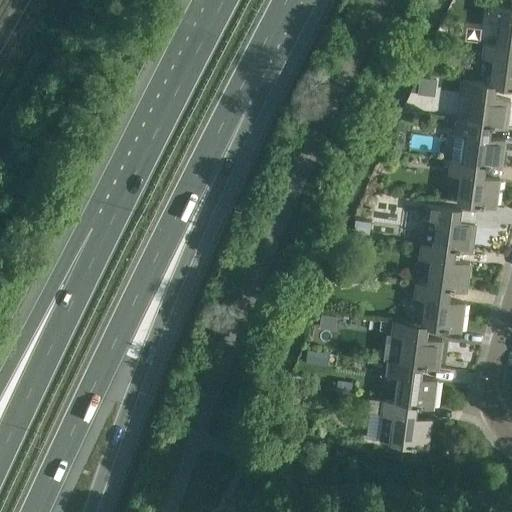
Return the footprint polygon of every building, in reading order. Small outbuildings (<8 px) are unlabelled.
[(496,45),(511,46),(511,5),(490,2),(488,16),(500,18),(496,44),(496,45)] [(496,44),(485,42),(483,56),(494,58),(491,83),(492,84),(511,86),(511,46),(496,45),(496,44)] [(487,124),(507,126),(510,99),(491,96),(492,84),(491,83),(462,80),(460,93),(471,95),(468,121),(487,123),(487,124)] [(487,123),(468,121),(457,119),(455,133),(451,159),(481,163),(481,164),(501,166),(505,138),(485,136),(487,124),(487,123)] [(451,159),(449,173),(461,174),(457,201),(496,206),(499,178),(480,175),(481,164),(481,163),(451,159)] [(437,218),(433,244),(433,245),(452,247),(452,248),(472,250),(475,223),(456,220),(458,207),(427,203),(425,217),(437,218)] [(431,258),(427,284),(446,287),(466,290),(470,262),(451,260),(452,248),(452,247),(433,245),(433,244),(421,242),(419,256),(431,258)] [(425,298),(422,323),(424,324),(424,325),(461,330),(465,302),(445,299),(446,287),(427,284),(416,282),(414,296),(425,298)] [(403,335),(399,361),(418,364),(418,365),(438,367),(441,339),(422,337),(424,325),(424,324),(422,323),(393,319),(391,333),(403,335)] [(416,376),(418,365),(418,364),(399,361),(387,359),(386,373),(397,375),(394,400),(394,401),(413,404),(432,407),(436,379),(416,376)] [(411,416),(413,404),(394,401),(394,400),(382,399),(380,413),(391,414),(388,441),(426,446),(430,419),(411,416)]
